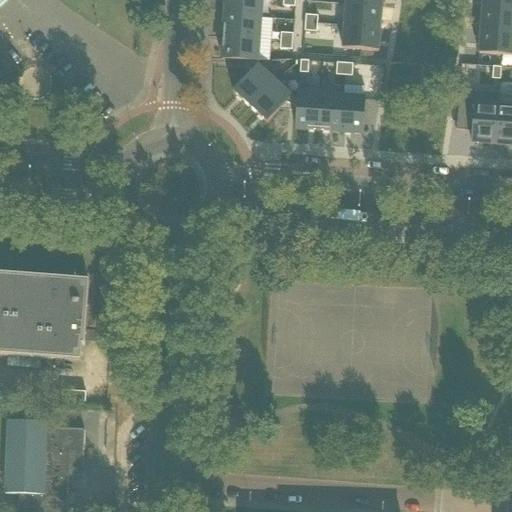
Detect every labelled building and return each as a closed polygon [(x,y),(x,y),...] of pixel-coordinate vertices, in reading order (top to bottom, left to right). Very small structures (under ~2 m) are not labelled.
[(262,0),(226,0),(225,17),(261,19),(262,0)] [(283,0),(283,7),(295,8),(296,0),(292,0),(283,0)] [(383,8),(383,0),(347,0),(347,6),(383,8)] [(511,0),(483,0),(483,8),(511,10),(511,0)] [(382,30),(383,8),(347,6),(345,27),(382,30)] [(511,32),(511,10),(483,8),(482,30),(511,32)] [(306,24),(318,25),(319,17),(307,16),(306,24)] [(261,19),(225,17),(224,38),(259,41),(261,19)] [(305,32),(317,33),(318,25),(306,24),(305,32)] [(345,27),(344,50),(380,53),(382,30),(345,27)] [(511,32),(482,30),(480,52),(511,54),(511,32)] [(293,35),(281,34),(280,42),(292,43),(293,35)] [(245,62),(258,63),(259,41),(224,38),(222,61),(245,62)] [(280,50),(292,51),(292,43),(280,42),(280,50)] [(309,62),(301,61),(300,73),(308,74),(309,62)] [(250,110),(274,83),(257,68),(258,63),(245,62),(244,83),(234,95),(250,110)] [(344,77),(345,65),(337,64),(336,76),(344,77)] [(352,77),(353,65),(345,65),(344,77),(352,77)] [(493,77),(501,78),(501,66),(493,65),(493,77)] [(298,99),(291,99),(274,83),(250,110),(267,125),(280,111),(298,112),(298,99)] [(321,97),(299,95),(298,99),(298,112),(296,131),(319,133),(321,97)] [(473,132),(472,144),(495,146),(498,107),(476,105),(477,97),(459,96),(456,131),(473,132)] [(343,98),(321,97),(319,133),(340,134),(343,98)] [(343,98),(340,134),(363,136),(365,100),(343,98)] [(495,146),(511,147),(511,107),(498,107),(495,146)] [(90,283),(0,276),(0,357),(81,363),(83,347),(85,347),(90,283)] [(62,402),(86,403),(86,393),(62,391),(62,402)] [(47,430),(47,423),(8,422),(6,474),(69,477),(74,477),(74,469),(84,469),(85,431),(47,430)] [(18,496),(17,511),(67,511),(69,477),(6,474),(5,495),(18,496)]
